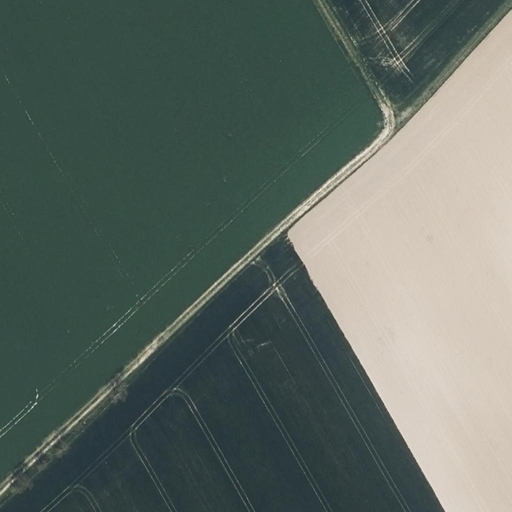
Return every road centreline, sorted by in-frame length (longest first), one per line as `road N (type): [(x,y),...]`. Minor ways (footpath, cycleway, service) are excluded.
road 1 (track): [(502,0),(0,481)]
road 2 (track): [(388,116),(322,0)]
